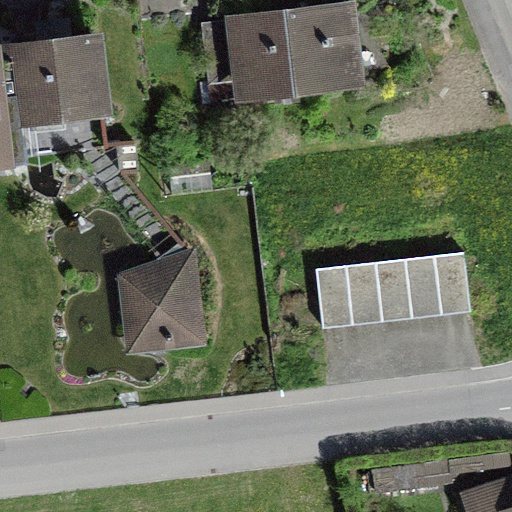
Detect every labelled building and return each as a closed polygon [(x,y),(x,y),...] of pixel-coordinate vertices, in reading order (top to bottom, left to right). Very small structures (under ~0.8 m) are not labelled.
[(354,0),(332,0),(224,11),(226,23),(201,26),(206,85),(233,82),(235,101),(363,88),(354,0)] [(100,28),(11,37),(19,123),(108,114),(100,28)] [(0,45),(0,161),(11,161),(0,45)] [(118,272),(126,354),(201,345),(193,240),(118,272)] [(465,251),(313,269),(320,329),(472,311),(465,251)] [(511,511),(511,466),(458,484),(467,511),(475,511),(500,504),(502,511),(511,511)]
